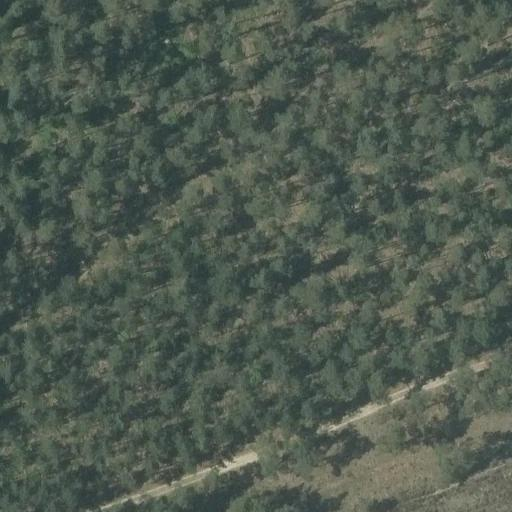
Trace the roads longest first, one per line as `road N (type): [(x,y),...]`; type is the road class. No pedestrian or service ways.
road 1 (track): [(0,329),(422,0)]
road 2 (track): [(511,357),(102,511)]
